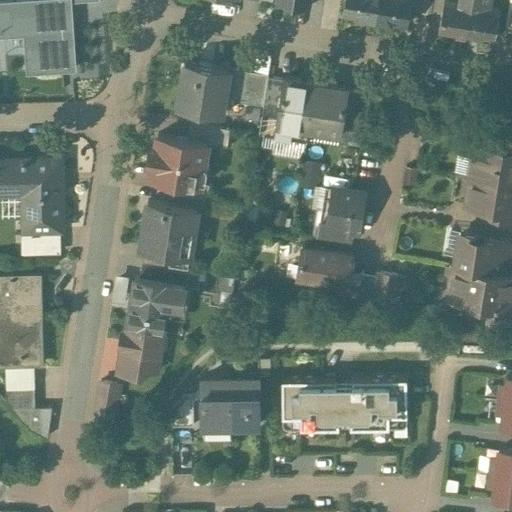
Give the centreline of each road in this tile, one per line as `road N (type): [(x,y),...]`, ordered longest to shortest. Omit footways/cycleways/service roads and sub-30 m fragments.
road 1 (residential): [(71,493),(72,415),(124,118)]
road 2 (residential): [(428,487),(71,493)]
road 3 (residential): [(143,15),(409,57)]
road 4 (residential): [(409,57),(377,258)]
road 5 (residential): [(124,118),(0,121)]
road 6 (residential): [(428,487),(446,365)]
